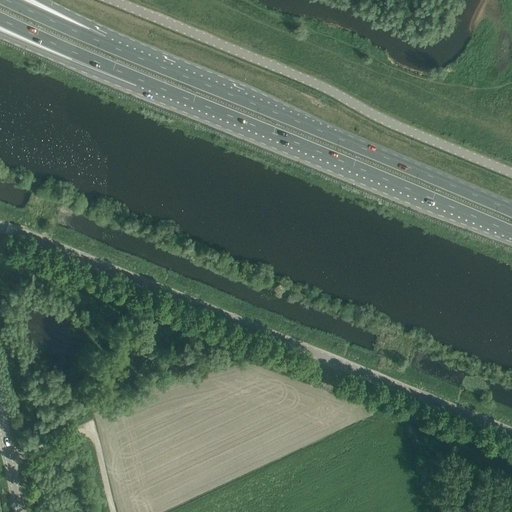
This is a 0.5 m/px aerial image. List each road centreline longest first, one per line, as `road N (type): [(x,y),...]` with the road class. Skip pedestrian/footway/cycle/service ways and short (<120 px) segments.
road 1 (unclassified): [(511,434),(0,226)]
road 2 (unclassified): [(110,0),(511,172)]
road 3 (trunk): [(511,211),(115,48)]
road 4 (trunk): [(148,84),(511,232)]
road 5 (trunk): [(0,18),(148,84)]
road 6 (trunk): [(0,33),(97,75),(148,84)]
